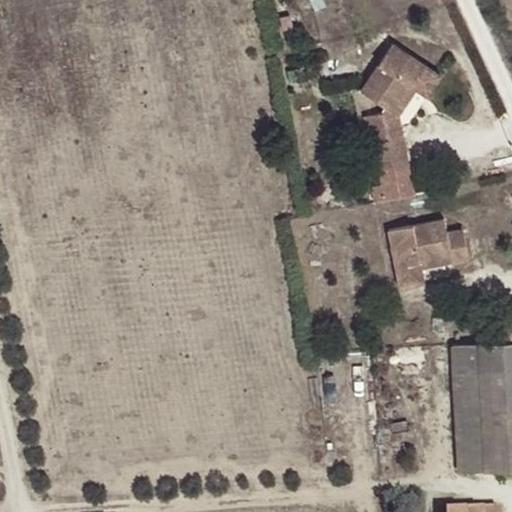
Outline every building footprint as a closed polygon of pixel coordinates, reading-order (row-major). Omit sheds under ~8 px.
[(378,140),(382,167),(412,162),(404,113),(399,108),(417,82),(424,87),(434,95),(448,74),(402,39),(368,85),(392,104),(389,109),(394,138),(378,140)] [(399,108),(404,113),(424,87),(417,82),(399,108)] [(445,217),(389,226),(398,284),(422,280),(420,266),(420,260),(450,255),(451,261),(451,263),(469,261),(464,228),(447,231),(445,217)] [(450,255),(420,260),(420,266),(451,261),(450,255)] [(511,311),(504,312),(507,329),(503,330),(503,336),(511,334),(511,311)] [(479,343),(485,471),(511,470),(511,341),(485,343),(479,343)] [(479,343),(451,343),(456,472),(485,471),(479,343)]
